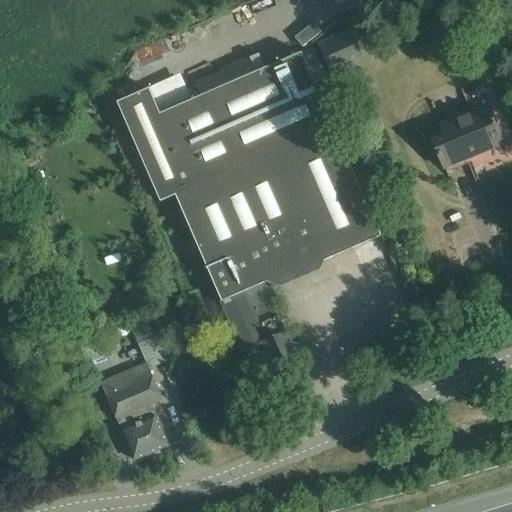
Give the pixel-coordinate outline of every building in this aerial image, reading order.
[(435,8),(418,14),(424,29),(441,23),(435,8)] [(351,29),(318,43),(331,74),(365,59),(351,29)] [(302,53),(301,53),(324,105),(337,100),(314,48),(302,53)] [(150,88),(118,102),(161,202),(177,195),(213,278),(222,301),(227,315),(235,333),(240,331),(262,381),(300,364),(265,283),(267,282),(281,287),(321,269),(325,261),(381,236),(373,217),(324,105),(301,53),(302,53),(302,52),(266,67),(201,95),(191,100),(161,113),(152,93),(152,92),(150,88)] [(448,146),(437,151),(443,166),(451,184),(454,183),(449,172),(504,148),(506,153),(509,152),(501,134),(488,105),(440,126),(448,146)] [(154,318),(131,327),(138,346),(161,336),(154,318)] [(100,340),(81,348),(87,364),(106,357),(100,340)] [(145,364),(101,383),(112,409),(116,418),(147,405),(162,399),(150,371),(147,364),(145,364)] [(226,403),(212,408),(217,421),(231,416),(226,403)] [(152,416),(147,405),(116,418),(126,441),(134,459),(168,445),(160,427),(155,415),(152,416)]
